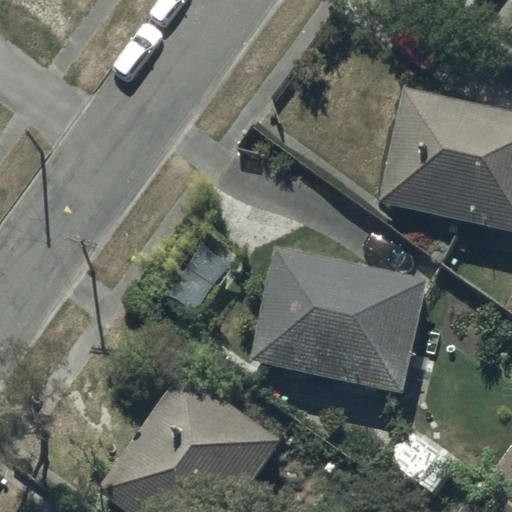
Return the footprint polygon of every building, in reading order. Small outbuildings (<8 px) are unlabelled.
[(425,0),(469,30),(490,0),(425,0)] [(511,132),(407,109),(382,220),(511,248),(511,132)] [(279,263),(255,381),(405,411),(428,294),(279,263)] [(190,388),(101,508),(106,511),(246,511),(286,459),(190,388)] [(409,441),(388,470),(436,505),(457,476),(409,441)]
